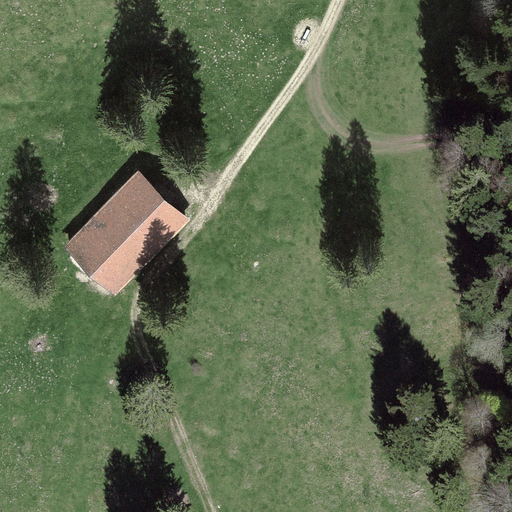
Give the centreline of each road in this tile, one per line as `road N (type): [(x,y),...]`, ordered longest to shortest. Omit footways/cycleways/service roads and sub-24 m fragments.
road 1 (track): [(209,511),(131,315),(216,195)]
road 2 (track): [(342,0),(216,195)]
